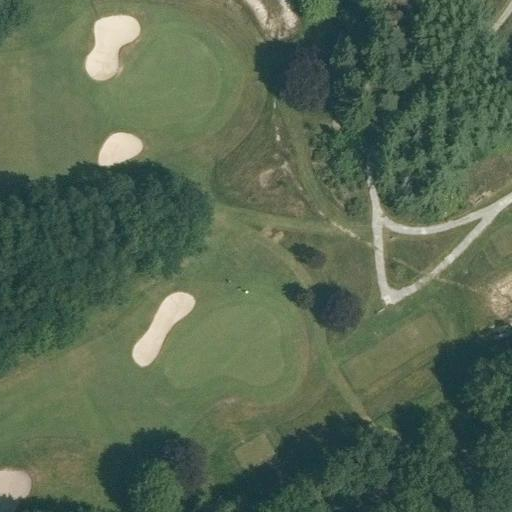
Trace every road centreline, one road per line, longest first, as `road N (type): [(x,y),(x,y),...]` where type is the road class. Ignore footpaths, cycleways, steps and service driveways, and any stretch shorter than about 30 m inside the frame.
road 1 (track): [(230,511),(511,367)]
road 2 (track): [(463,446),(334,511)]
